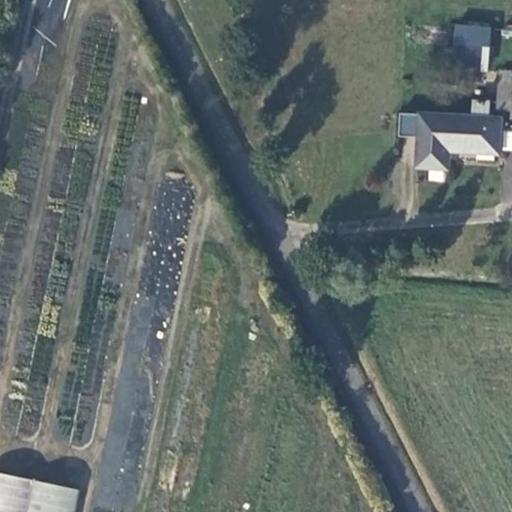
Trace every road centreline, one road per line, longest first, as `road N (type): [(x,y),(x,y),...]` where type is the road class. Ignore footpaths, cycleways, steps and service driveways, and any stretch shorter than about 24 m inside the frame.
road 1 (unclassified): [(418,511),(279,238)]
road 2 (unclassified): [(279,238),(157,0)]
road 3 (unclassified): [(279,238),(511,215)]
